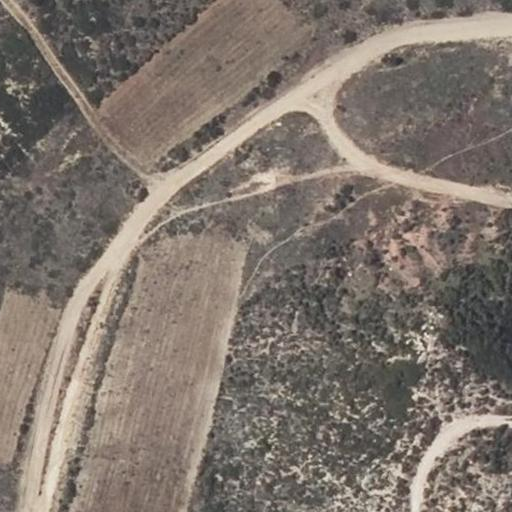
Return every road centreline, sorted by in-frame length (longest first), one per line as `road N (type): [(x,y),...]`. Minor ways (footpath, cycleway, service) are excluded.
road 1 (track): [(45,511),(100,264),(134,209),(317,84)]
road 2 (track): [(511,191),(355,161),(329,143),(317,84)]
road 3 (track): [(317,84),(339,51),(377,40),(511,31)]
road 4 (track): [(511,411),(476,412),(437,430),(413,463),(413,511)]
